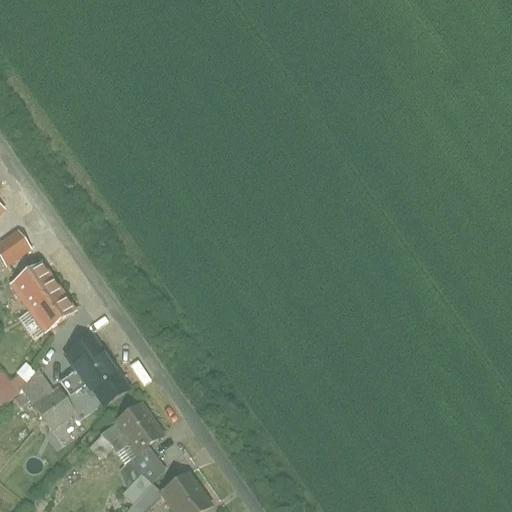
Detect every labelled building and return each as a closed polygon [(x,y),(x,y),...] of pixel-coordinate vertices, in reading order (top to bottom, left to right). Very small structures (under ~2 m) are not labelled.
[(0,249),(0,251),(14,270),(39,252),(24,232),(0,249)] [(76,314),(45,266),(12,288),(44,335),(76,314)] [(103,412),(132,391),(94,338),(65,359),(103,412)] [(5,371),(0,375),(0,403),(7,410),(42,377),(32,366),(16,382),(5,371)] [(138,458),(166,438),(143,405),(115,425),(138,458)] [(208,511),(213,509),(191,477),(160,497),(170,511),(208,511)]
